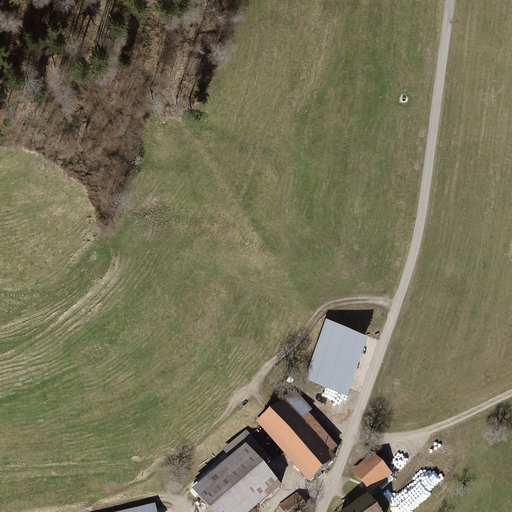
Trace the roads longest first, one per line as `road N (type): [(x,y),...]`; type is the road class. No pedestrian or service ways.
road 1 (unclassified): [(319,511),(419,229),(447,0)]
road 2 (track): [(511,390),(409,437),(350,434)]
